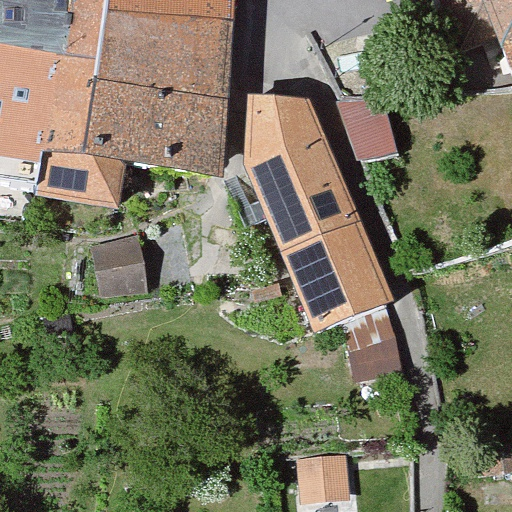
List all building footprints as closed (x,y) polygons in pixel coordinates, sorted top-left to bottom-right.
[(0,0),(0,43),(100,60),(108,10),(108,0),(0,0)] [(235,0),(108,0),(108,10),(234,19),(235,0)] [(511,0),(442,0),(460,51),(499,38),(511,76),(511,0)] [(234,19),(108,10),(100,60),(97,81),(100,81),(230,101),(234,19)] [(97,81),(100,60),(0,43),(0,157),(43,165),(45,154),(85,155),(97,81)] [(100,81),(97,81),(85,155),(225,179),(230,101),(100,81)] [(396,151),(382,91),(345,100),(359,160),(396,151)] [(250,100),(247,155),(305,328),(383,299),(312,101),(250,100)] [(511,449),(485,452),(488,474),(511,471),(511,449)] [(345,459),(300,463),(303,502),(348,498),(345,459)]
